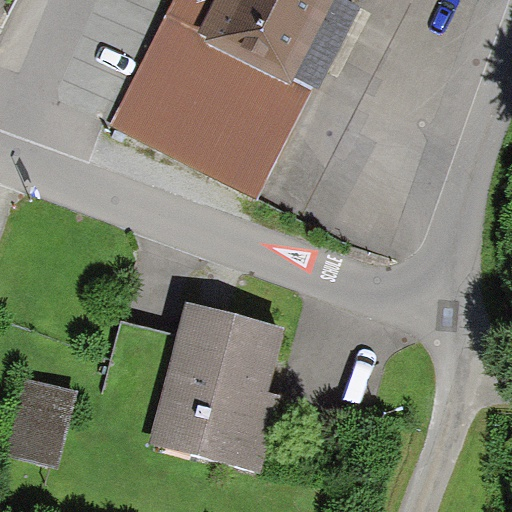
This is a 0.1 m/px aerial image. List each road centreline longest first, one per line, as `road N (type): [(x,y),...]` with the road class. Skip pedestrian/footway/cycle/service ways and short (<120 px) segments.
road 1 (residential): [(0,154),(452,315)]
road 2 (residential): [(452,315),(464,192),(511,59)]
road 3 (residential): [(417,511),(457,392),(452,315)]
